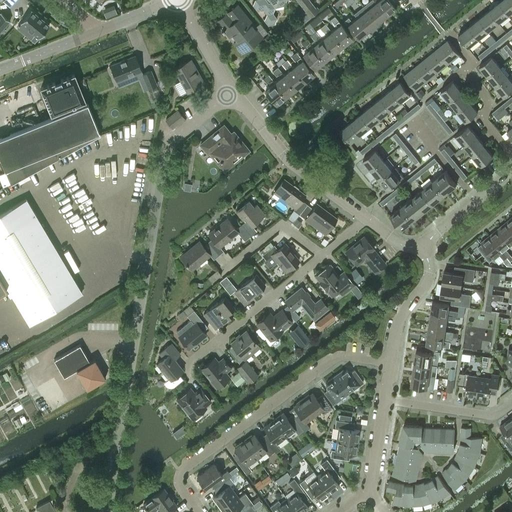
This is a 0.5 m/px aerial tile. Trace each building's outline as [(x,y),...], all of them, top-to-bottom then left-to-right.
[(254,0),(252,5),(256,10),(263,9),(267,13),(264,19),(268,24),(274,23),(277,17),(273,12),(275,7),(284,6),(286,0),(254,0)] [(310,17),(318,10),(309,0),(296,0),(305,10),(310,17)] [(375,3),(373,0),(370,0),(362,7),(376,24),(385,16),(375,3)] [(375,3),(385,16),(394,9),(390,4),(393,2),(391,0),(378,0),(375,3)] [(509,15),(511,12),(511,0),(502,0),(499,3),(509,15)] [(499,3),(489,11),(499,23),(509,15),(499,3)] [(357,18),(356,18),(366,31),(376,24),(362,7),(354,14),(357,18)] [(49,25),(31,10),(21,22),(35,34),(31,39),(35,42),(39,37),(39,38),(49,25)] [(305,10),(299,14),(304,21),(310,17),(305,10)] [(489,31),(499,23),(489,11),(479,19),(489,31)] [(1,12),(0,12),(0,32),(10,21),(1,12)] [(227,13),(217,21),(223,28),(222,29),(224,31),(229,37),(233,34),(245,50),(262,36),(244,14),(234,22),(227,13)] [(330,31),(341,45),(351,38),(333,16),(328,21),(332,25),(334,24),(336,26),(330,31)] [(366,31),(356,18),(352,22),(348,17),(343,21),(357,38),(366,31)] [(478,40),(489,31),(479,19),(469,28),(478,40)] [(341,45),(330,31),(324,24),(319,28),(323,33),(324,31),(327,34),(321,39),(332,53),(341,45)] [(468,48),(478,40),(469,28),(459,36),(468,48)] [(313,40),(309,43),(323,60),(332,53),(321,39),(315,31),(310,35),(313,40)] [(501,42),(509,36),(506,32),(499,39),(501,42)] [(274,45),(267,35),(260,40),(268,50),(274,45)] [(313,68),(323,60),(309,43),(305,39),(300,43),(304,48),(306,47),(308,49),(302,54),(313,68)] [(448,41),(437,50),(448,64),(459,55),(448,41)] [(491,51),(499,44),(496,41),(488,47),(491,51)] [(478,55),(481,59),(489,52),(486,49),(478,55)] [(437,50),(426,59),(437,73),(448,64),(437,50)] [(292,67),(303,81),(312,74),(295,52),(290,56),(293,61),(295,59),(298,63),(292,67)] [(111,65),(117,80),(141,70),(135,55),(111,65)] [(480,66),(488,77),(500,67),(492,57),(480,66)] [(426,82),(437,73),(426,59),(415,67),(426,82)] [(303,81),(292,67),(286,60),(280,64),(284,69),(286,67),(289,70),(283,75),(294,89),(303,81)] [(188,61),(173,69),(186,92),(196,86),(197,87),(199,86),(198,85),(203,83),(195,69),(193,70),(188,61)] [(294,89),(283,75),(277,67),(271,72),(275,76),(277,75),(279,78),(273,83),(285,96),(294,89)] [(404,76),(415,91),(426,82),(415,67),(404,76)] [(496,87),(508,77),(500,67),(488,77),(496,87)] [(150,71),(142,74),(148,88),(156,85),(150,71)] [(54,116),(87,102),(76,74),(42,87),(54,116)] [(273,83),(271,80),(267,75),(262,79),(266,84),(267,82),(270,85),(264,90),(275,104),(285,96),(273,83)] [(496,87),(505,97),(511,90),(511,81),(508,77),(496,87)] [(441,91),(449,101),(461,92),(453,81),(441,91)] [(391,90),(400,102),(411,94),(401,82),(391,90)] [(390,110),(400,102),(391,90),(381,98),(390,110)] [(457,112),(470,102),(461,92),(449,101),(457,112)] [(381,98),(370,107),(380,119),(390,110),(381,98)] [(511,99),(510,98),(502,104),(505,108),(511,102),(511,99)] [(100,134),(87,102),(54,116),(0,137),(0,155),(4,165),(6,172),(11,183),(12,182),(100,134)] [(466,122),(478,112),(470,102),(457,112),(466,122)] [(411,115),(421,107),(418,103),(408,112),(411,115)] [(430,103),(427,105),(428,107),(433,113),(437,111),(430,103)] [(505,108),(502,104),(494,110),(497,114),(505,108)] [(370,127),(380,119),(370,107),(360,115),(370,127)] [(172,127),(183,118),(177,110),(165,119),(172,127)] [(398,120),(401,123),(411,115),(408,112),(398,120)] [(439,113),(435,116),(442,124),(445,121),(439,113)] [(360,135),(370,127),(360,115),(350,123),(360,135)] [(388,128),(391,131),(401,123),(398,120),(388,128)] [(350,144),(360,135),(350,123),(340,131),(350,144)] [(447,124),(444,127),(450,134),(453,131),(447,124)] [(223,125),(199,144),(207,153),(209,152),(223,170),(248,150),(240,140),(237,143),(223,125)] [(456,135),(464,145),(476,136),(468,126),(456,135)] [(378,136),(380,140),(391,131),(388,128),(378,136)] [(396,133),(393,135),(400,144),(403,141),(396,133)] [(368,145),(370,148),(380,140),(378,136),(368,145)] [(464,145),(473,155),(484,146),(476,136),(464,145)] [(405,143),(401,146),(408,154),(411,152),(405,143)] [(370,148),(368,145),(360,151),(363,154),(370,148)] [(493,156),(484,146),(473,155),(481,165),(493,156)] [(447,159),(451,156),(444,148),(441,151),(447,159)] [(363,160),(372,170),(384,160),(375,150),(363,160)] [(413,153),(409,156),(416,164),(419,161),(413,153)] [(426,164),(429,168),(437,161),(434,158),(426,164)] [(452,158),(449,161),(455,169),(459,166),(452,158)] [(380,180),(392,170),(384,160),(372,170),(380,180)] [(489,176),(494,172),(487,164),(482,167),(489,176)] [(424,166),(419,170),(422,174),(427,169),(424,166)] [(461,168),(457,171),(464,179),(467,176),(461,168)] [(388,190),(400,181),(392,170),(380,180),(388,190)] [(419,170),(413,175),(415,179),(422,174),(419,170)] [(434,180),(445,194),(456,185),(445,171),(434,180)] [(6,172),(0,174),(0,179),(3,187),(11,183),(6,172)] [(111,176),(99,178),(101,193),(113,191),(111,176)] [(411,177),(403,183),(406,186),(414,180),(411,177)] [(274,193),(271,196),(276,200),(279,197),(295,208),(293,210),(299,215),(307,205),(301,200),(305,195),(284,179),(274,193)] [(435,203),(445,194),(434,180),(423,189),(435,203)] [(398,193),(406,186),(403,183),(395,189),(398,193)] [(395,189),(388,196),(390,199),(398,193),(395,189)] [(423,189),(412,197),(424,211),(435,203),(423,189)] [(383,205),(390,199),(388,196),(380,202),(383,205)] [(413,220),(424,211),(412,197),(401,206),(413,220)] [(0,290),(7,286),(29,323),(81,292),(26,199),(0,213),(0,290)] [(117,221),(119,204),(101,202),(99,219),(117,221)] [(255,223),(265,215),(256,205),(253,207),(249,202),(236,212),(243,219),(244,218),(246,221),(241,225),(243,227),(250,236),(256,231),(251,224),(254,221),(255,223)] [(307,205),(299,215),(325,234),(336,219),(317,204),(313,209),(307,205)] [(413,220),(401,206),(391,215),(402,229),(413,220)] [(207,242),(218,255),(223,251),(219,246),(237,232),(235,229),(227,219),(208,234),(212,239),(207,242)] [(506,222),(498,229),(511,245),(511,244),(511,229),(506,222)] [(498,229),(489,236),(507,257),(510,261),(511,259),(511,256),(510,255),(506,249),(511,245),(498,229)] [(364,236),(346,251),(357,264),(364,259),(375,272),(385,264),(375,252),(376,251),(364,236)] [(507,257),(489,236),(481,243),(482,244),(478,247),(489,261),(493,258),(494,259),(499,254),(504,260),(507,257)] [(207,242),(202,246),(199,241),(180,256),(190,269),(209,254),(213,259),(218,255),(207,242)] [(271,243),(259,252),(262,255),(273,246),(271,243)] [(286,272),(299,261),(285,244),(278,250),(274,245),(273,246),(262,255),(266,260),(272,255),(286,272)] [(329,265),(316,276),(331,296),(342,287),(346,291),(354,285),(344,273),(339,277),(329,265)] [(444,272),(442,284),(461,286),(462,280),(473,282),(475,269),(464,268),(458,267),(457,273),(454,273),(444,272)] [(357,283),(363,278),(355,268),(349,274),(357,283)] [(256,275),(234,292),(244,305),(249,301),(247,299),(264,285),(256,275)] [(219,281),(224,288),(231,283),(225,276),(219,281)] [(490,277),(489,288),(493,289),(494,284),(498,285),(499,279),(490,277)] [(442,284),(440,296),(450,297),(454,298),(453,304),(465,306),(469,307),(471,295),(460,293),(461,286),(442,284)] [(356,285),(351,289),(354,293),(359,289),(356,285)] [(301,288),(286,300),(293,309),(301,303),(314,320),(328,309),(320,299),(314,304),(301,288)] [(489,288),(487,299),(491,299),(496,300),(497,294),(492,294),(493,289),(489,288)] [(224,316),(234,308),(225,297),(203,315),(215,329),(226,320),(224,316)] [(431,312),(456,316),(458,316),(459,311),(448,310),(449,304),(433,301),(431,312)] [(189,306),(182,311),(186,316),(193,311),(189,306)] [(190,320),(175,331),(179,335),(178,336),(188,349),(206,335),(203,331),(207,327),(194,310),(193,311),(186,316),(190,320)] [(257,324),(267,337),(265,339),(270,344),(278,338),(276,335),(292,322),(282,310),(272,317),(270,314),(257,324)] [(330,312),(318,322),(323,328),(335,319),(330,312)] [(455,321),(456,316),(431,312),(429,323),(446,325),(447,319),(455,321)] [(429,323),(428,333),(453,337),(453,332),(445,331),(446,325),(429,323)] [(298,324),(289,332),(300,347),(310,339),(298,324)] [(233,346),(228,350),(240,364),(236,368),(238,371),(243,377),(244,378),(248,383),(258,375),(246,360),(245,360),(245,359),(259,347),(256,343),(246,331),(231,343),(233,346)] [(452,341),(453,337),(428,333),(426,344),(449,347),(450,341),(452,341)] [(86,387),(105,376),(94,357),(89,360),(84,351),(79,343),(54,357),(63,374),(75,368),(86,387)] [(163,358),(156,363),(168,378),(163,382),(166,385),(168,386),(170,387),(172,386),(182,378),(178,373),(182,369),(174,359),(179,355),(170,343),(158,352),(163,358)] [(416,350),(414,362),(437,365),(438,361),(439,354),(437,354),(438,350),(442,350),(443,347),(438,346),(438,348),(433,347),(422,345),(421,351),(416,350)] [(214,358),(201,368),(216,387),(229,377),(225,372),(230,368),(223,359),(217,363),(214,358)] [(450,367),(456,368),(457,360),(446,360),(445,367),(450,367)] [(436,377),(437,365),(414,362),(413,374),(429,376),(436,377)] [(335,376),(347,392),(357,384),(358,385),(363,382),(354,370),(349,373),(346,369),(345,370),(342,370),(335,376)] [(231,378),(237,386),(245,380),(238,372),(231,378)] [(477,397),(480,376),(469,375),(469,374),(459,372),(457,385),(466,386),(465,395),(477,397)] [(436,377),(429,376),(413,374),(411,386),(434,389),(436,377)] [(480,376),(477,397),(489,399),(490,390),(497,391),(499,375),(492,374),(491,378),(480,376)] [(337,399),(347,392),(335,376),(327,381),(327,383),(326,385),(328,389),(324,392),(333,404),(338,400),(337,399)] [(189,389),(176,399),(192,418),(205,409),(203,407),(210,401),(200,389),(193,394),(189,389)] [(302,398),(310,408),(314,414),(320,410),(323,414),(332,408),(322,394),(316,398),(312,393),(310,395),(309,393),(302,398)] [(314,414),(310,408),(302,398),(295,403),(296,404),(294,406),(299,414),(294,418),(303,430),(304,431),(310,427),(305,421),(314,414)] [(216,403),(211,406),(215,412),(220,408),(216,403)] [(294,418),(292,414),(287,418),(283,413),(273,420),(286,437),(295,430),(298,434),(303,430),(294,418)] [(511,420),(510,418),(501,425),(508,435),(503,439),(511,451),(511,449),(511,420)] [(277,444),(286,437),(273,420),(263,427),(267,432),(263,436),(274,451),(275,453),(281,449),(277,444)] [(337,439),(358,442),(360,430),(353,429),(354,422),(344,421),(339,420),(336,420),(335,427),(338,428),(337,439)] [(420,444),(422,428),(422,426),(404,425),(399,443),(401,443),(417,446),(420,444)] [(185,426),(174,431),(176,438),(188,433),(185,426)] [(460,444),(459,447),(480,452),(481,446),(482,438),(470,437),(471,428),(461,427),(461,436),(460,444)] [(432,452),(434,428),(422,428),(420,444),(426,452),(432,452)] [(442,452),(443,428),(434,428),(432,452),(442,452)] [(443,428),(442,452),(453,452),(456,446),(454,446),(455,429),(443,428)] [(274,451),(263,436),(258,439),(254,434),(244,441),(257,458),(266,451),(269,455),(274,451)] [(331,450),(330,457),(346,459),(347,453),(350,453),(356,454),(358,442),(337,439),(335,450),(331,450)] [(247,465),(257,458),(244,441),(234,448),(240,456),(236,460),(246,474),(251,470),(247,465)] [(309,450),(314,447),(310,441),(305,445),(309,450)] [(423,454),(417,446),(401,443),(397,456),(421,462),(423,454)] [(457,452),(456,457),(474,467),(478,457),(480,452),(459,447),(457,452)] [(300,459),(296,453),(288,458),(290,461),(288,462),(291,466),(300,459)] [(418,471),(421,462),(397,456),(395,466),(418,471)] [(454,459),(450,465),(466,479),(472,469),(474,467),(456,457),(454,459)] [(317,476),(329,493),(339,486),(335,481),(340,477),(327,459),(321,464),(325,470),(317,476)] [(214,488),(217,486),(229,477),(231,476),(228,472),(227,470),(221,474),(214,464),(197,476),(205,487),(210,483),(214,488)] [(292,475),(297,471),(293,465),(287,470),(292,475)] [(448,467),(442,472),(455,489),(465,480),(466,479),(450,465),(448,467)] [(416,480),(418,471),(395,466),(392,475),(409,479),(409,481),(416,480)] [(320,500),(329,493),(317,476),(308,483),(305,478),(299,482),(311,498),(316,495),(320,500)] [(427,482),(437,500),(450,493),(438,476),(429,481),(427,482)] [(220,507),(236,495),(229,485),(233,482),(229,477),(217,486),(220,491),(212,497),(220,507)] [(286,499),(296,511),(303,511),(308,508),(301,499),(306,495),(299,485),(294,479),(289,483),(296,492),(286,499)] [(259,480),(255,484),(258,489),(263,485),(259,480)] [(408,506),(409,485),(398,483),(389,481),(387,490),(396,492),(393,504),(408,506)] [(422,505),(437,500),(427,482),(419,484),(422,505)] [(408,506),(422,505),(419,484),(409,485),(408,506)] [(170,511),(170,510),(176,506),(164,489),(144,504),(149,511),(151,511),(170,511)] [(236,511),(242,511),(251,506),(253,504),(245,493),(238,498),(236,495),(220,507),(223,511),(232,511),(235,510),(236,511)] [(296,511),(286,499),(280,503),(278,500),(270,507),(273,511),(296,511)] [(54,511),(52,506),(51,505),(49,500),(48,501),(41,504),(39,506),(35,507),(37,511),(54,511)]
